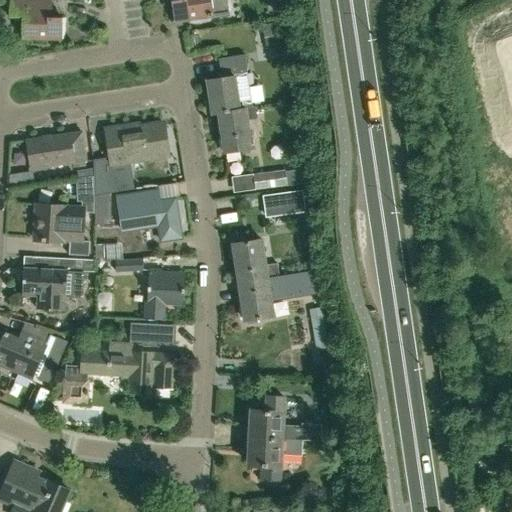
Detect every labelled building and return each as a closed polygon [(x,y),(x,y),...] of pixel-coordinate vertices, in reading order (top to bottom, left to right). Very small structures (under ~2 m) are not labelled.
[(51,0),(9,0),(9,16),(22,16),(22,38),(62,39),(62,17),(52,16),(51,0)] [(172,0),(175,22),(213,16),(214,18),(229,16),(226,0),(172,0)] [(218,59),(221,72),(220,72),(221,77),(206,80),(211,114),(218,113),(239,108),(244,108),(252,106),(244,55),(218,59)] [(244,108),(239,108),(218,113),(224,153),(253,148),(251,130),(248,131),(247,120),(256,119),(254,106),(252,106),(244,108)] [(107,129),(106,129),(110,157),(111,168),(127,165),(126,162),(168,156),(163,124),(120,131),(119,127),(107,129)] [(82,151),(85,151),(82,132),(26,141),(30,166),(45,164),(45,167),(73,163),(74,167),(85,165),(82,151)] [(108,157),(93,160),(94,178),(94,195),(115,192),(111,168),(110,157),(108,157)] [(284,171),(258,174),(259,188),(286,184),(284,171)] [(159,201),(157,190),(117,197),(123,231),(158,225),(161,240),(181,236),(175,198),(159,201)] [(293,191),(262,196),(265,218),(296,213),(293,191)] [(117,210),(116,196),(103,196),(104,211),(117,210)] [(65,207),(65,206),(41,205),(41,217),(36,217),(36,220),(34,224),(33,233),(35,237),(35,241),(63,242),(63,240),(69,241),(69,255),(89,256),(89,241),(82,241),(84,208),(65,207)] [(279,277),(279,275),(277,263),(266,265),(263,240),(233,244),(239,283),(279,277)] [(83,273),(84,273),(84,260),(43,258),(43,270),(23,269),(22,295),(37,296),(37,309),(63,311),(64,297),(65,297),(82,298),(83,273)] [(116,272),(143,270),(143,260),(115,261),(116,266),(116,272)] [(149,270),(147,302),(145,302),(144,318),(164,319),(165,303),(182,304),(184,274),(160,272),(160,271),(149,270)] [(247,325),(257,323),(256,319),(273,316),(269,290),(281,288),(279,277),(239,283),(244,321),(247,320),(247,325)] [(66,365),(64,401),(86,402),(88,373),(123,375),(123,376),(130,377),(130,392),(151,393),(152,367),(155,367),(154,387),(173,388),(174,368),(175,366),(180,367),(181,356),(175,356),(175,354),(134,351),(135,345),(147,346),(148,324),(131,323),(130,344),(111,343),(110,350),(110,353),(82,351),(82,366),(66,365)] [(97,330),(75,334),(72,341),(98,336),(97,330)] [(4,333),(2,336),(0,335),(0,364),(32,379),(34,372),(38,374),(37,377),(49,383),(67,342),(50,335),(47,340),(32,333),(27,344),(7,335),(8,333),(5,332),(4,334),(4,333)] [(251,409),(250,437),(302,440),(320,441),(321,425),(302,424),(302,427),(283,426),(284,397),(268,397),(267,410),(251,409)] [(302,455),(302,440),(250,437),(248,465),(262,465),(262,479),(279,480),(280,454),(302,455)] [(60,511),(70,491),(36,476),(38,471),(16,461),(0,497),(0,501),(14,508),(11,511),(60,511)] [(492,497),(474,499),(472,499),(473,508),(493,506),(492,497)]
